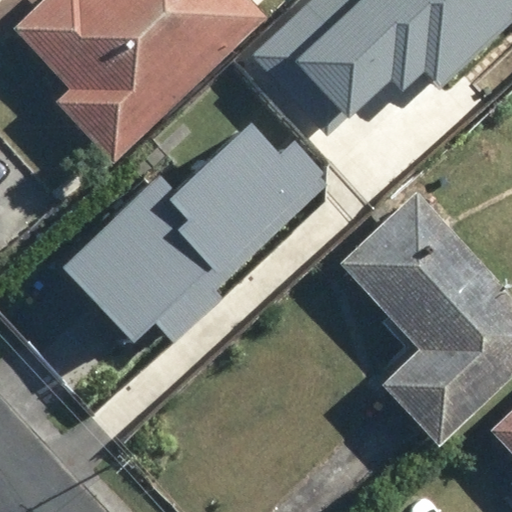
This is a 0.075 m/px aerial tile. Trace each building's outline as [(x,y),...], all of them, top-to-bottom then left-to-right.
[(103,153),(262,18),(246,0),(45,0),(14,27),(68,90),(57,99),(103,153)] [(511,0),(313,0),(242,63),(311,142),(384,78),(395,91),(421,69),(429,78),(511,5),(511,0)] [(176,186),(156,164),(0,312),(0,317),(70,392),(150,317),(167,335),(330,181),(284,132),(272,144),(247,119),(176,186)] [(511,370),(511,289),(409,183),(331,262),(417,351),(381,386),(436,444),(511,370)] [(511,403),(479,431),(511,463),(511,403)]
